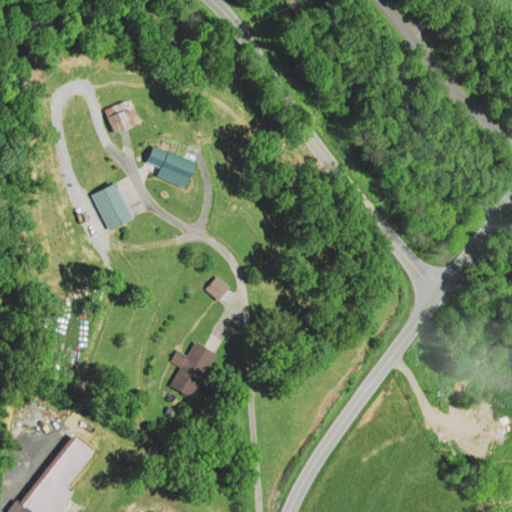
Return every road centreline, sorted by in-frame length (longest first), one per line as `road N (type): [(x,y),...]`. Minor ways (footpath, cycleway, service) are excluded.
road 1 (residential): [(263,511),(241,272),(225,246),(162,209),(131,165)]
road 2 (residential): [(440,294),(213,0)]
road 3 (secondary): [(291,511),(361,395),(457,273)]
road 4 (residential): [(511,144),(391,0)]
